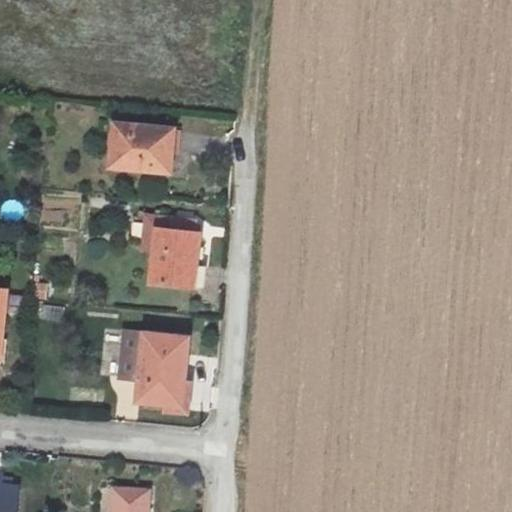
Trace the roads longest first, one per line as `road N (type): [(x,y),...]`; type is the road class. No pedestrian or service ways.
road 1 (residential): [(246,123),(221,449)]
road 2 (residential): [(221,449),(0,428)]
